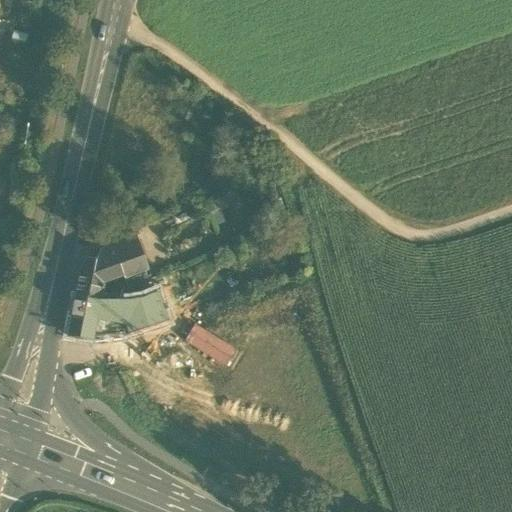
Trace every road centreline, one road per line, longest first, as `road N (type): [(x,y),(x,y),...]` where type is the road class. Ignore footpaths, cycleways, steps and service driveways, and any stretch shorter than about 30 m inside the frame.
road 1 (track): [(114,12),(395,230),(439,234),(511,209)]
road 2 (tertiary): [(42,325),(118,0)]
road 3 (secondary): [(174,502),(68,418),(42,325)]
road 4 (secondary): [(174,502),(12,440)]
